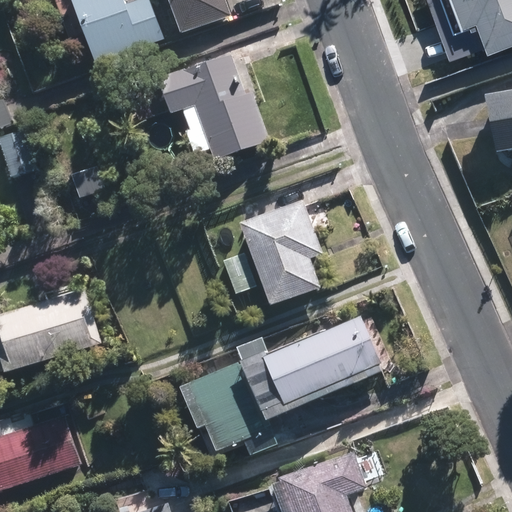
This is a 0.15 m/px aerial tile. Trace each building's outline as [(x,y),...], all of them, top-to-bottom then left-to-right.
[(120,0),(74,0),(99,64),(163,40),(148,3),(125,12),(120,0)] [(171,0),(185,33),(230,16),(223,0),(171,0)] [(511,42),(511,0),(458,0),(467,24),(481,19),(492,49),(511,42)] [(164,87),(175,115),(199,105),(219,161),(220,162),(271,143),(254,98),(246,101),(230,60),(219,64),(214,51),(188,61),(193,75),(164,87)] [(511,152),(511,98),(493,102),(504,154),(511,152)] [(4,106),(0,107),(0,129),(12,125),(4,106)] [(26,135),(3,142),(15,178),(38,171),(26,135)] [(93,150),(77,156),(87,186),(103,180),(93,150)] [(302,201),(247,221),(275,297),(317,282),(306,254),(320,249),(302,201)] [(73,250),(40,260),(48,286),(81,276),(73,250)] [(83,289),(0,314),(0,341),(8,366),(98,338),(83,289)] [(358,317),(248,364),(270,415),(380,368),(358,317)] [(240,365),(188,387),(203,422),(210,419),(220,443),(265,424),(240,365)] [(62,415),(0,436),(0,486),(78,461),(62,415)] [(355,450),(285,474),(298,511),(352,511),(345,491),(366,483),(355,450)] [(171,511),(168,502),(135,511),(171,511)]
